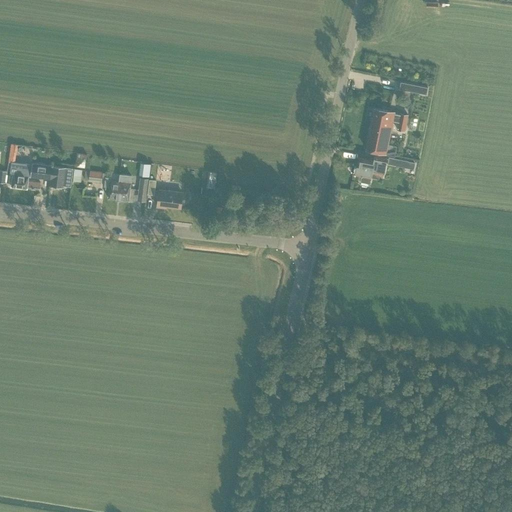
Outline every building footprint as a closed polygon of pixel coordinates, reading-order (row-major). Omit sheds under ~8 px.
[(428,87),(401,81),(399,88),(426,94),(428,87)] [(396,128),(404,130),(407,115),(400,113),(400,116),(393,114),(393,111),(374,107),(366,149),(385,152),(385,153),(394,155),(396,146),(388,144),(392,120),(398,122),(396,128)] [(73,155),(72,166),(79,167),(81,156),(73,155)] [(386,157),(374,155),(373,160),(358,157),(357,163),(355,162),(354,164),(352,165),(351,169),(353,171),(353,173),(362,175),(361,180),(369,182),(370,176),(378,177),(378,174),(383,175),(386,157)] [(401,159),(388,156),(387,163),(400,166),(401,159)] [(73,168),(32,163),(32,164),(12,161),(10,174),(12,174),(11,186),(27,188),(29,173),(44,175),(44,178),(50,179),(49,185),(63,187),(64,185),(71,186),(73,168)] [(82,169),(74,168),(72,180),(80,181),(82,169)] [(103,171),(89,170),(88,179),(102,181),(103,171)] [(206,170),(206,184),(215,184),(215,170),(206,170)] [(120,175),(119,181),(117,198),(128,200),(131,176),(120,175)] [(108,197),(117,198),(119,181),(111,180),(111,177),(107,176),(105,176),(104,186),(109,186),(108,197)] [(149,178),(140,177),(137,200),(146,201),(149,178)] [(149,179),(147,194),(154,194),(156,180),(149,179)] [(203,195),(212,196),(212,185),(203,185),(203,195)] [(180,207),(182,192),(159,189),(157,206),(166,207),(166,205),(180,207)]
